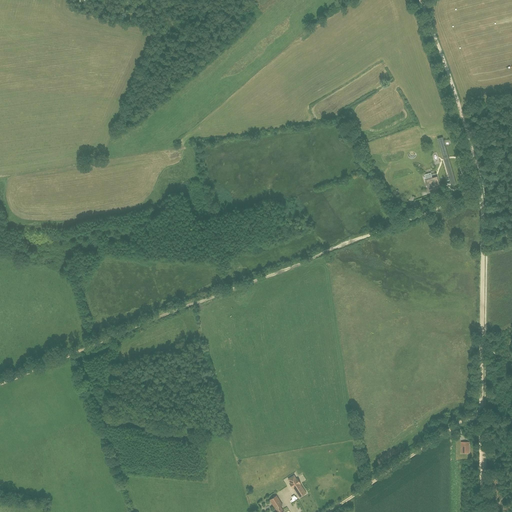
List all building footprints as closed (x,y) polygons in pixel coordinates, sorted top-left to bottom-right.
[(437,139),(451,185),(456,184),(445,146),(441,147),(440,143),(444,142),(442,137),(437,139)] [(425,180),(426,185),(428,192),(440,188),(437,177),(425,180)] [(293,466),(301,464),(299,457),(291,459),(293,466)] [(280,472),(290,470),(289,461),(284,461),(285,464),(279,465),(280,472)] [(302,466),(292,467),(292,470),(289,470),(289,475),(298,474),(298,471),(303,471),(302,466)] [(268,486),(278,483),(274,468),(268,470),(269,475),(266,476),(268,486)] [(300,484),(297,479),(296,480),(294,476),(291,478),(289,479),(288,479),(288,480),(291,483),(290,484),(293,488),(294,488),(295,491),(296,491),(297,494),(298,494),(300,497),(306,493),(300,484)] [(283,511),(280,506),(282,505),(276,496),(270,500),(277,511),(276,511),(283,511)]
